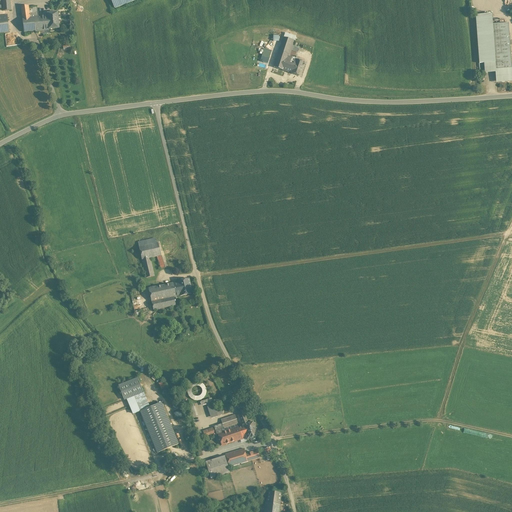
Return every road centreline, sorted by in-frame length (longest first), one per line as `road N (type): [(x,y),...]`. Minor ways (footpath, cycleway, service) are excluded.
road 1 (tertiary): [(0,143),(60,114),(244,92),(385,103),(511,95)]
road 2 (track): [(199,279),(511,237)]
road 3 (track): [(270,440),(438,421),(511,435)]
road 4 (track): [(446,421),(511,242)]
